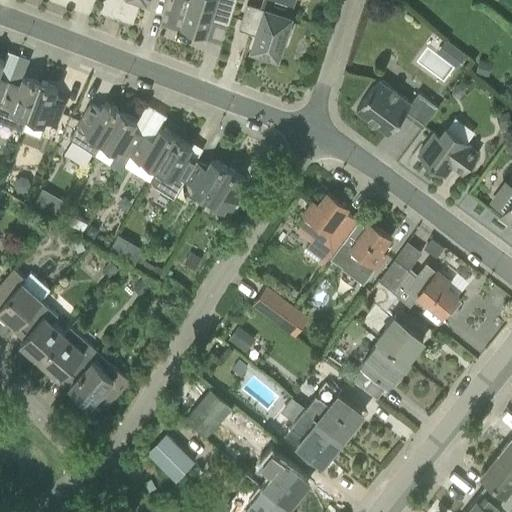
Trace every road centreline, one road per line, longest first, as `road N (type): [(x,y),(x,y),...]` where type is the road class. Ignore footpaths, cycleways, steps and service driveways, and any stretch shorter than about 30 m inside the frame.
road 1 (residential): [(88,473),(129,435),(200,310),(319,138)]
road 2 (residential): [(319,138),(0,18)]
road 3 (residential): [(511,276),(319,138)]
road 4 (residential): [(387,511),(511,357)]
road 5 (residential): [(319,138),(355,0)]
road 6 (residential): [(88,473),(0,376)]
